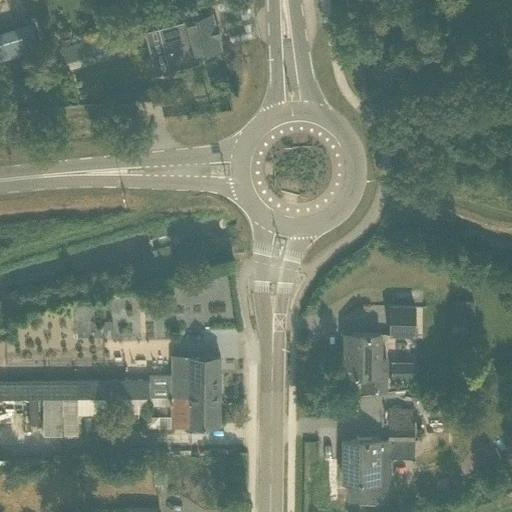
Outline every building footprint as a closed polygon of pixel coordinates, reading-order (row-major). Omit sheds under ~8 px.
[(214,26),(211,14),(158,27),(170,71),(200,63),(198,54),(220,49),(217,37),(220,36),(217,25),(214,26)] [(107,55),(100,34),(61,45),(67,67),(107,55)] [(474,319),(473,299),(452,300),(452,320),(474,319)] [(415,306),(391,306),(390,334),(414,335),(415,306)] [(384,333),(380,333),(351,332),(351,344),(345,344),(345,374),(362,375),(362,389),(386,390),(387,355),(384,355),(384,333)] [(171,355),(171,395),(172,395),(188,395),(188,391),(205,391),(205,404),(220,404),(220,355),(171,355)] [(415,359),(388,358),(388,378),(415,379),(415,359)] [(0,376),(0,394),(43,394),(63,395),(105,395),(146,395),(147,395),(150,395),(150,377),(0,376)] [(188,395),(172,395),(172,424),(220,424),(220,404),(205,404),(205,391),(188,391),(188,395)] [(63,395),(43,394),(44,434),(62,434),(61,413),(63,413),(63,395)] [(146,395),(105,395),(105,412),(134,412),(134,406),(146,406),(146,395)] [(168,406),(168,395),(150,395),(147,395),(147,405),(168,406)] [(390,410),(389,441),(413,442),(413,410),(390,410)] [(344,439),(343,481),(378,482),(379,451),(385,451),(385,440),(344,439)]
